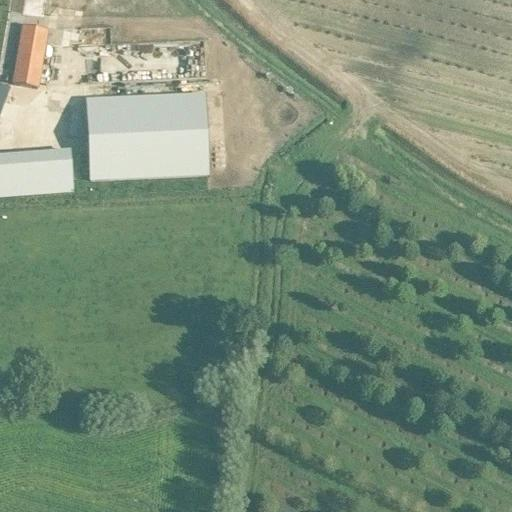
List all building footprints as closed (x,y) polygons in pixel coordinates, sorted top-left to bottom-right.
[(27,0),(28,11),(48,11),(47,0),(27,0)] [(19,27),(10,85),(39,90),(49,32),(19,27)] [(0,117),(10,90),(0,85),(0,117)] [(203,96),(87,101),(90,182),(207,177),(203,96)] [(0,200),(73,194),(70,150),(0,156),(0,200)]
